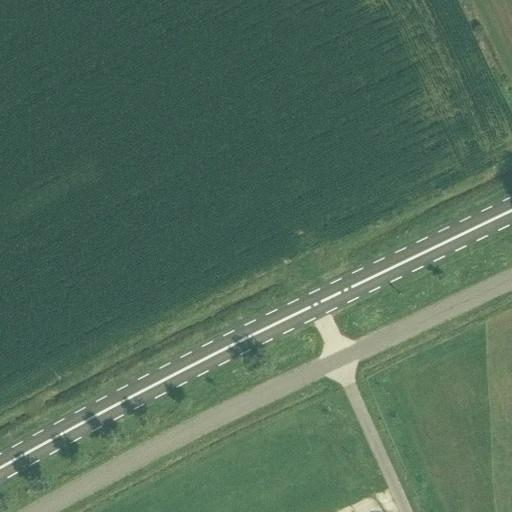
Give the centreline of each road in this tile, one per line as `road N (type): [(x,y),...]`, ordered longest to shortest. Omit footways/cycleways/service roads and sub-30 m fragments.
road 1 (primary): [(0,468),(511,210)]
road 2 (unclassified): [(37,511),(267,392),(511,279)]
